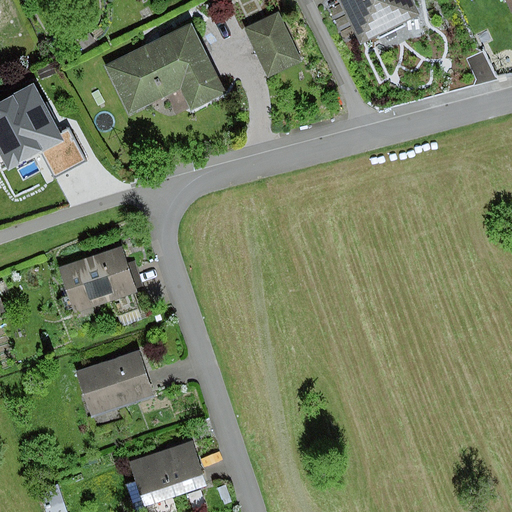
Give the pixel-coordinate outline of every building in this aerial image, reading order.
[(337,0),(360,44),(417,15),(409,0),(337,0)] [(280,15),(245,28),(265,79),(300,65),(280,15)] [(195,24),(105,64),(128,115),(184,90),(193,110),(227,95),(195,24)] [(42,87),(0,105),(0,162),(5,172),(47,152),(57,173),(77,163),(42,87)] [(123,249),(60,268),(73,311),(113,299),(118,315),(136,309),(131,295),(136,293),(123,249)] [(142,354),(79,372),(92,418),(155,399),(142,354)] [(191,442),(130,461),(143,505),(205,486),(191,442)] [(65,511),(57,485),(40,490),(47,511),(65,511)]
